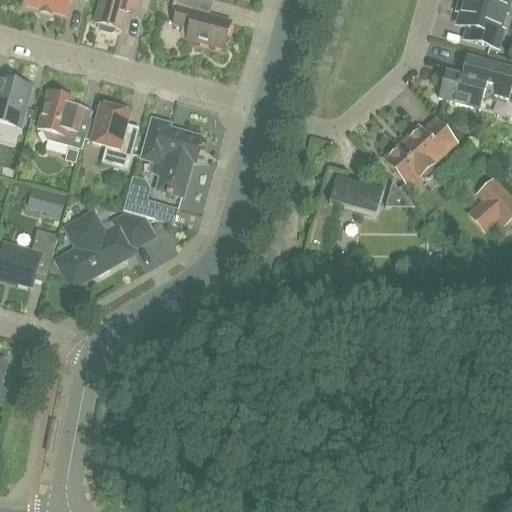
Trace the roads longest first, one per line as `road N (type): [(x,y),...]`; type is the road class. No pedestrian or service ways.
road 1 (residential): [(94,351),(110,330),(212,263),(235,222),(261,116)]
road 2 (residential): [(263,109),(0,37)]
road 3 (unclassified): [(261,116),(342,129),(402,77),(429,0)]
road 4 (residential): [(69,511),(65,480),(94,351)]
